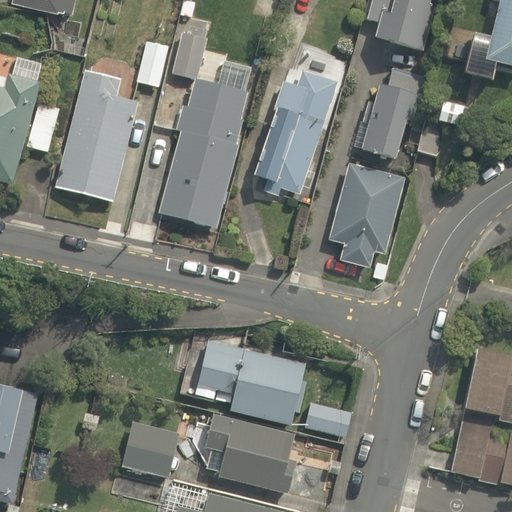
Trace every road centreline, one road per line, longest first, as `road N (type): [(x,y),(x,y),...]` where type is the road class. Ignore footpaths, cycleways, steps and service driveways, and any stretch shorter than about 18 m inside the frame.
road 1 (residential): [(0,244),(412,326)]
road 2 (residential): [(369,511),(412,326)]
road 3 (residential): [(412,326),(459,224),(511,184)]
